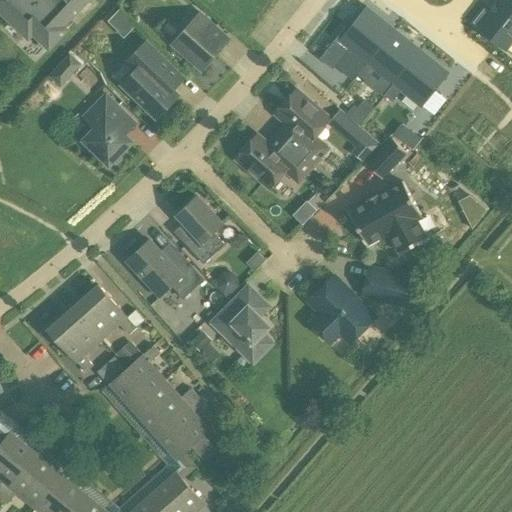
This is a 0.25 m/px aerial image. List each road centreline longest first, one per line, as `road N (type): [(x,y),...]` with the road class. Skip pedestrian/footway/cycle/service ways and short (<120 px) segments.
road 1 (residential): [(0,306),(185,148)]
road 2 (residential): [(185,148),(314,0)]
road 3 (residential): [(0,339),(129,483)]
road 4 (residential): [(185,148),(298,264)]
